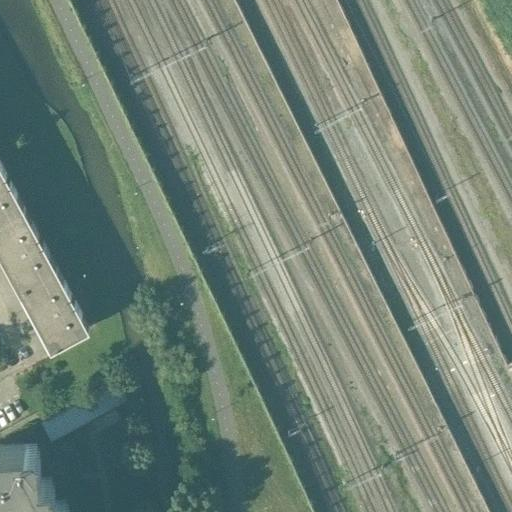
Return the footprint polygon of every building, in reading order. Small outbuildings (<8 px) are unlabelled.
[(0,217),(23,205),(0,161),(0,217)] [(56,265),(23,205),(0,217),(0,250),(11,270),(11,272),(13,274),(19,285),(56,265)] [(89,325),(56,265),(19,285),(51,345),(89,325)] [(50,442),(125,402),(127,401),(116,381),(40,422),(50,442)] [(54,506),(52,483),(40,484),(38,449),(25,450),(25,442),(0,443),(0,511),(66,511),(66,505),(54,506)]
